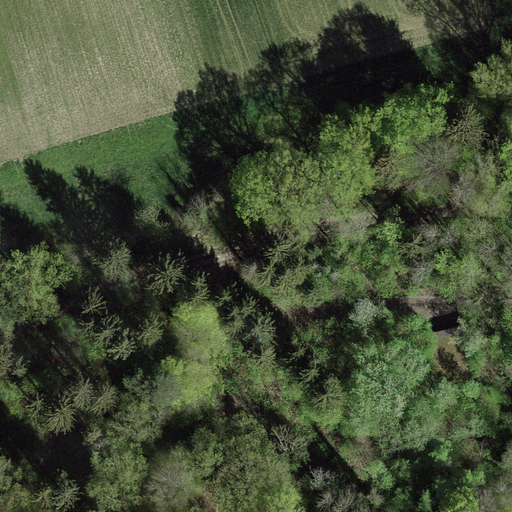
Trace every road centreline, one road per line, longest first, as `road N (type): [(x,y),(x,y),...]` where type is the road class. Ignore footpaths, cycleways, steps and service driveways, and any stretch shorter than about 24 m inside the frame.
road 1 (track): [(511,204),(363,222),(209,254)]
road 2 (track): [(209,254),(236,295),(270,312),(421,304)]
road 3 (track): [(209,254),(85,298),(0,345)]
